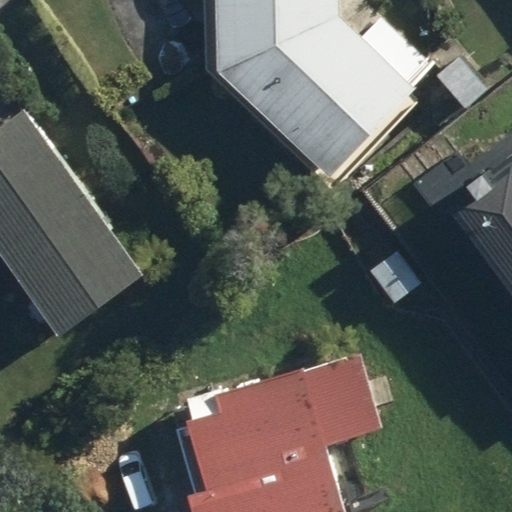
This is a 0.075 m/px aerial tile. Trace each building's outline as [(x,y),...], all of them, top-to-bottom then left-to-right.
[(211,0),(211,78),(329,184),(416,90),(408,83),(429,61),(382,17),(362,39),(339,17),(338,0),(211,0)] [(494,85),(461,49),(430,77),(463,113),(494,85)] [(24,115),(0,131),(0,256),(59,339),(142,281),(24,115)] [(425,193),(511,312),(511,147),(510,144),(470,173),(464,164),(425,193)] [(425,285),(390,241),(361,264),(397,308),(425,285)] [(344,511),(326,446),(382,431),(361,354),(216,395),(221,414),(186,423),(206,493),(188,498),(191,511),(344,511)]
